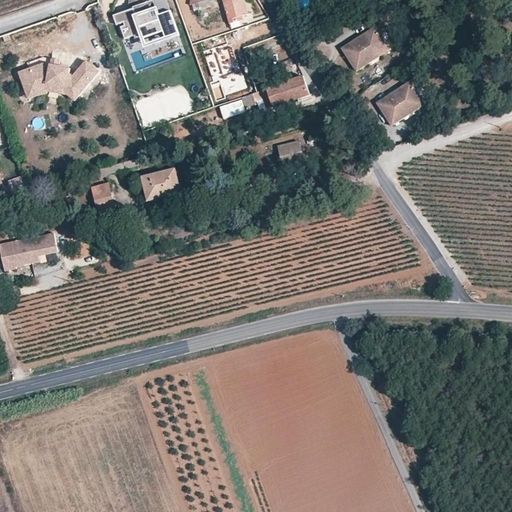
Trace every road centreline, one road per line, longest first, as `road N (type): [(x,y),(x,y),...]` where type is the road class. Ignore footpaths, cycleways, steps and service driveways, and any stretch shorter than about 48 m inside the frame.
road 1 (tertiary): [(0,392),(339,313)]
road 2 (unclassified): [(339,313),(418,511)]
road 3 (unclassified): [(263,0),(376,166)]
road 4 (unclassified): [(376,166),(450,269),(454,306)]
road 5 (residential): [(376,166),(511,117)]
